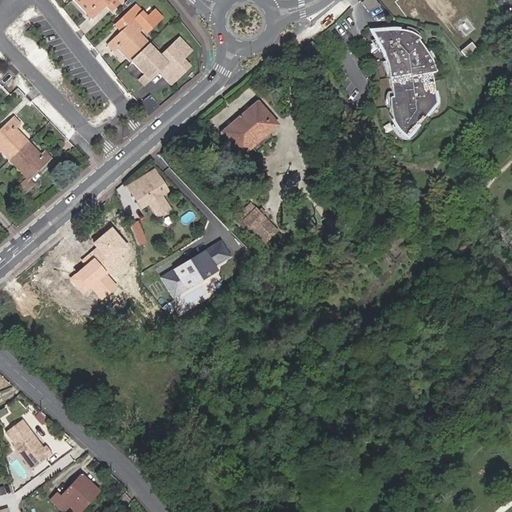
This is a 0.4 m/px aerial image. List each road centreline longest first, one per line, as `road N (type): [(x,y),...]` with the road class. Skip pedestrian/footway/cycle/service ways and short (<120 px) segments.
road 1 (residential): [(163,511),(0,359)]
road 2 (tertiary): [(121,162),(0,265)]
road 3 (residential): [(38,0),(124,110)]
road 4 (residential): [(0,36),(93,133)]
road 5 (tertiary): [(235,44),(222,70),(148,139)]
